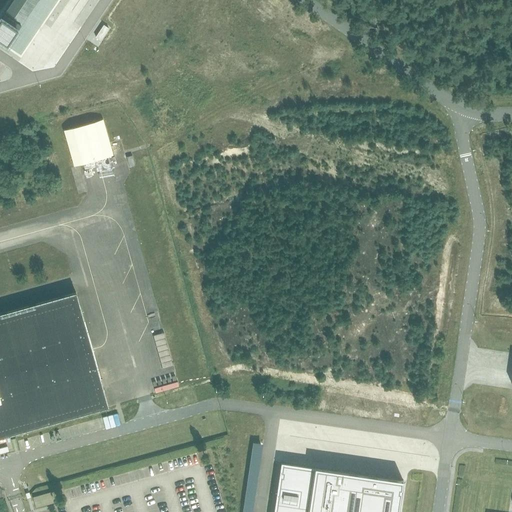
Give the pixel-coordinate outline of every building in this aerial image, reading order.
[(12,0),(0,18),(0,40),(20,54),(56,0),(12,0)] [(104,25),(96,37),(101,40),(109,28),(104,25)] [(132,155),(126,157),(129,167),(135,166),(132,155)] [(0,436),(16,432),(108,406),(76,292),(0,313),(0,436)] [(155,341),(165,338),(164,332),(153,335),(155,341)] [(165,338),(155,341),(156,346),(167,343),(165,338)] [(158,352),(168,349),(167,343),(156,346),(158,352)] [(159,357),(170,354),(168,349),(158,352),(159,357)] [(161,363),(171,360),(170,354),(159,357),(161,363)] [(171,360),(161,363),(162,368),(173,365),(171,360)] [(281,462),(273,511),(398,511),(404,480),(281,462)] [(249,474),(243,511),(252,511),(258,475),(249,474)]
